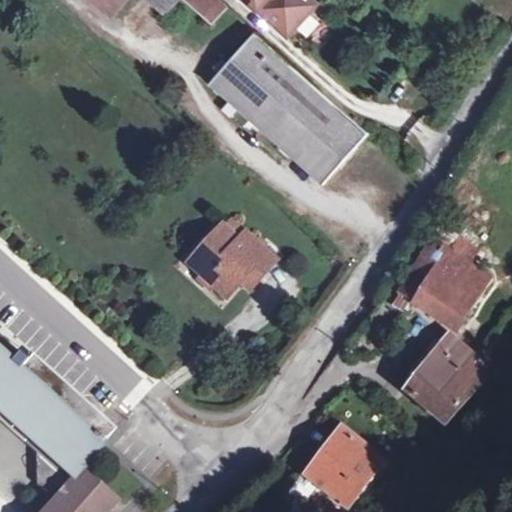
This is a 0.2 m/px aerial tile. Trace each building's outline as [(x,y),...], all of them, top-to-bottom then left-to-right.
[(97,0),(113,13),(124,0),(97,0)] [(154,0),(167,12),(177,0),(154,0)] [(227,5),(221,0),(185,0),(211,23),(227,5)] [(312,0),(248,0),(288,36),(317,4),(312,0)] [(257,32),(211,84),(324,185),(370,133),(257,32)] [(194,267),(202,275),(198,280),(210,291),(214,286),(226,297),(244,278),(247,275),(256,283),(276,260),(247,234),(240,242),(223,227),(210,241),(214,245),(194,267)] [(189,264),(194,267),(214,245),(210,241),(189,264)] [(442,261),(462,273),(468,264),(449,251),(442,261)] [(415,303),(457,330),(490,278),(468,264),(462,273),(442,261),(430,280),(415,270),(400,293),(415,303)] [(252,286),(256,283),(247,275),(244,278),(252,286)] [(410,311),(415,303),(400,293),(394,302),(410,311)] [(428,408),(470,359),(448,340),(407,391),(428,408)] [(0,409),(44,448),(62,465),(77,478),(71,484),(57,500),(46,511),(107,511),(118,500),(84,470),(107,443),(105,441),(117,427),(34,353),(22,368),(0,348),(0,409)] [(444,422),(482,378),(470,368),(475,363),(470,359),(428,408),(444,422)] [(381,459),(342,430),(308,475),(347,504),(381,459)] [(62,465),(44,448),(39,454),(40,485),(57,500),(71,484),(57,471),(62,465)]
